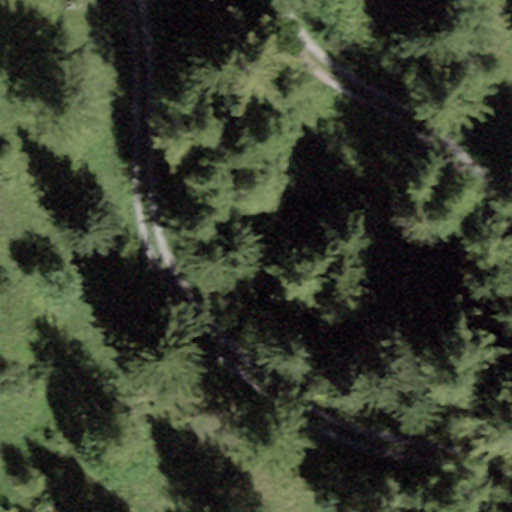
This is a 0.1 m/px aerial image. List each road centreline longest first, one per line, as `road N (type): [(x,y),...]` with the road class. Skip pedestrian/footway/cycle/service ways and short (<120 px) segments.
road 1 (track): [(124,0),(139,71),(133,216),(148,272),(191,333),(247,396),(297,427),(443,452),(490,474),(511,502)]
road 2 (track): [(511,206),(406,121),(335,89),(266,0)]
